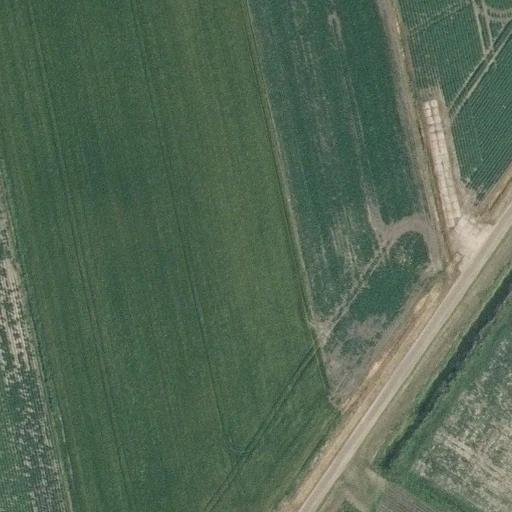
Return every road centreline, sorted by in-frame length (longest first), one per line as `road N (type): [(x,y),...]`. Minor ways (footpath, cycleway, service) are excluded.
road 1 (unclassified): [(304,511),(511,211)]
road 2 (track): [(478,259),(455,221),(428,107)]
